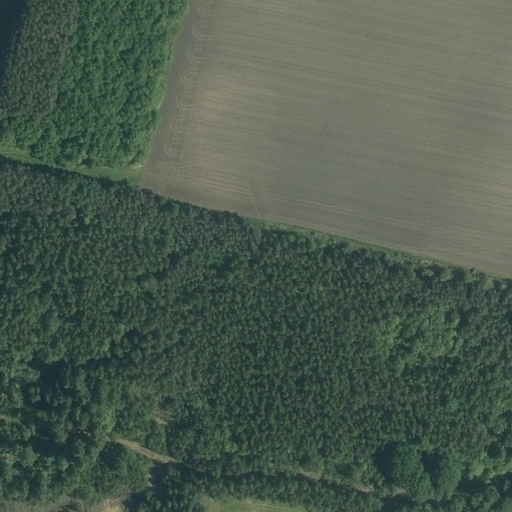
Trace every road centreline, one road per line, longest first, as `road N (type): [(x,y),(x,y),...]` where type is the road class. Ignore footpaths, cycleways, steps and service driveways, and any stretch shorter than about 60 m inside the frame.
road 1 (track): [(0,411),(275,481),(376,497),(511,497)]
road 2 (track): [(0,158),(138,178)]
